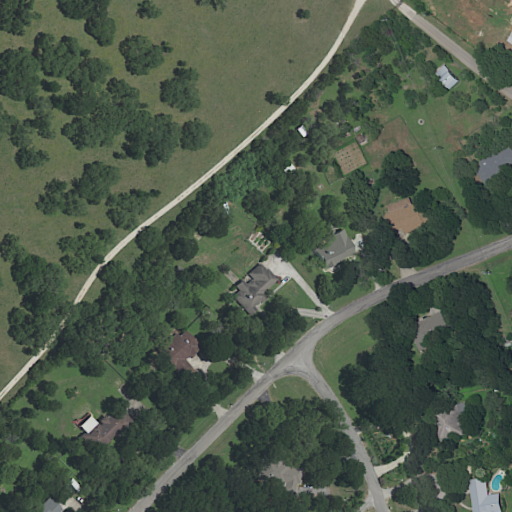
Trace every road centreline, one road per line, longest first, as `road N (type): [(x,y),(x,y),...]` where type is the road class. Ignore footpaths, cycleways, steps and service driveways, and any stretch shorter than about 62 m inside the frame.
road 1 (residential): [(511,247),(352,320),(149,511)]
road 2 (residential): [(292,369),(335,410),(382,511)]
road 3 (residential): [(511,91),(401,0)]
